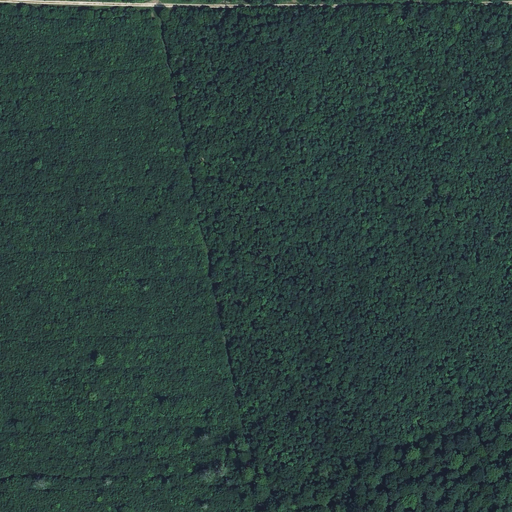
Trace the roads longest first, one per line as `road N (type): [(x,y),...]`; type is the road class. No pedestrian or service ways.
road 1 (track): [(511,2),(156,5)]
road 2 (track): [(156,5),(0,0)]
